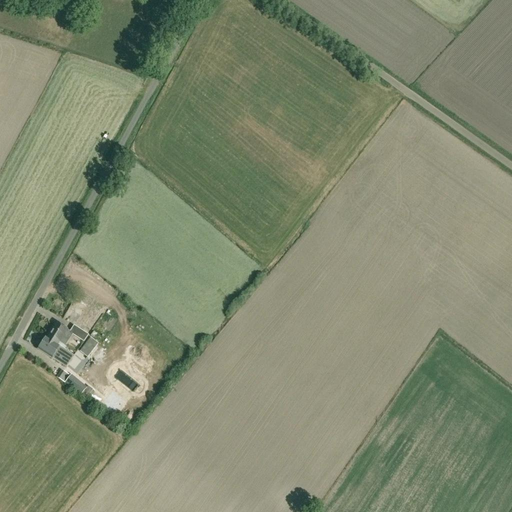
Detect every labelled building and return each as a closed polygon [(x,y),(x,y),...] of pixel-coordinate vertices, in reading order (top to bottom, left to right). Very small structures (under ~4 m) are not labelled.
[(81,303),(78,308),(86,312),(89,307),(81,303)] [(56,345),(58,342),(65,346),(73,334),(66,330),(67,329),(57,323),(46,339),(56,345)] [(81,331),(76,338),(83,343),(88,335),(82,332),(81,331)] [(56,345),(46,339),(45,338),(38,350),(52,359),(52,358),(66,368),(73,356),(56,345)] [(79,352),(87,358),(98,344),(90,338),(79,352)] [(64,383),(80,396),(87,388),(71,375),(64,383)] [(83,396),(89,401),(96,393),(91,388),(83,396)]
